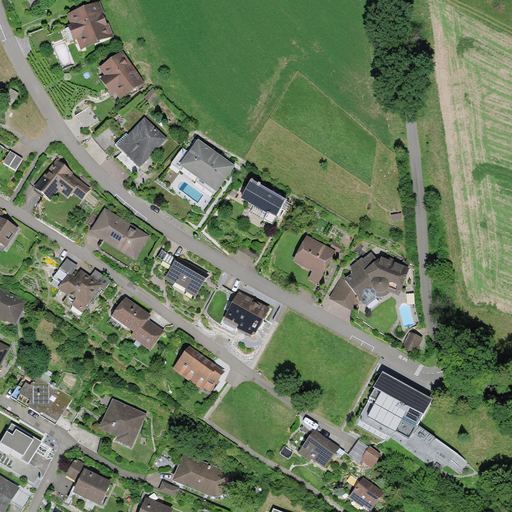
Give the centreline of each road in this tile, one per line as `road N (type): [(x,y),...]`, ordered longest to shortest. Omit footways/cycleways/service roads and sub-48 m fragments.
road 1 (residential): [(0,13),(60,127),(94,172),(146,215),(413,369),(450,368)]
road 2 (residential): [(0,201),(348,440)]
road 3 (residential): [(450,368),(424,300),(394,0)]
road 4 (residential): [(0,400),(64,438),(29,511)]
